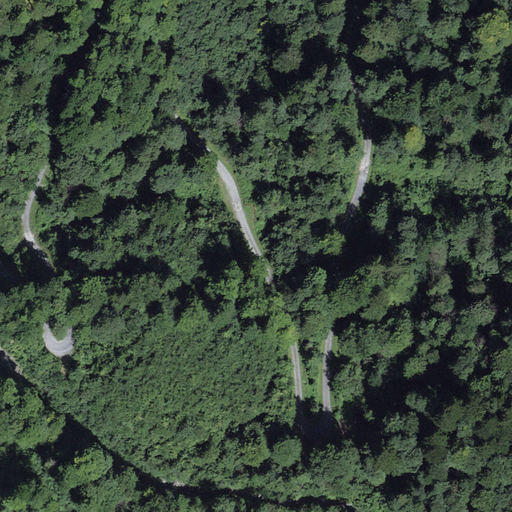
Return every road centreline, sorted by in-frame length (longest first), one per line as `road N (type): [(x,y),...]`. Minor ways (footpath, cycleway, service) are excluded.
road 1 (track): [(102,0),(25,216),(69,308),(71,334),(66,343),(50,340),(40,294),(0,262)]
road 2 (track): [(369,0),(352,43),(368,146),(333,291),(328,444)]
road 3 (track): [(290,330),(219,168),(165,96),(169,0)]
road 4 (track): [(328,444),(315,456),(306,449),(290,330)]
